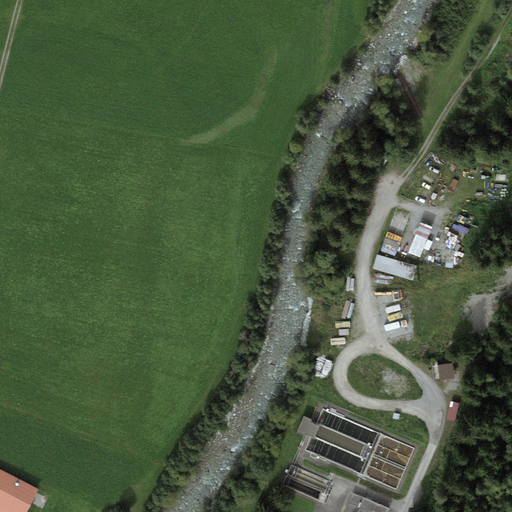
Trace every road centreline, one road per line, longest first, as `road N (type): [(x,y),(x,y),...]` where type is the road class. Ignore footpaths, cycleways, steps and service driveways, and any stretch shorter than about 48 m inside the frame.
road 1 (track): [(433,445),(438,394),(366,321),(363,261),(381,209),(511,8)]
road 2 (track): [(388,351),(365,346),(343,356),(345,393),(418,411),(436,429)]
road 3 (track): [(459,94),(404,63),(358,19)]
